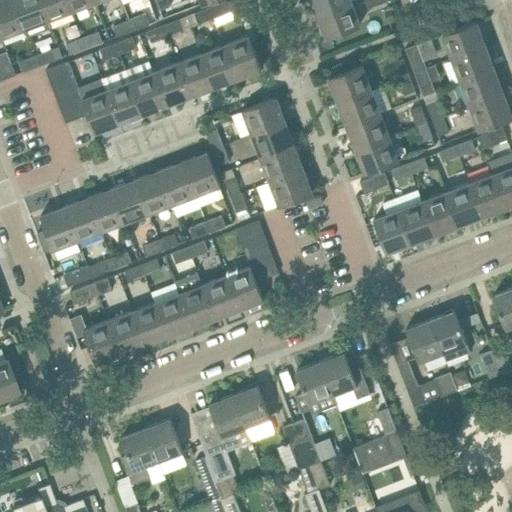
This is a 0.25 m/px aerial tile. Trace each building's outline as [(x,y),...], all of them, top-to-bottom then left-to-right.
[(25,27),(14,0),(0,0),(0,32),(1,36),(25,27)] [(48,18),(41,0),(14,0),(25,27),(48,18)] [(72,9),(68,0),(41,0),(48,18),(72,9)] [(95,0),(68,0),(72,9),(95,0)] [(166,0),(153,0),(157,10),(169,5),(166,0)] [(214,17),(230,11),(225,0),(210,6),(214,17)] [(349,0),(312,0),(317,12),(349,0)] [(349,0),(317,12),(326,36),(360,24),(350,0),(349,0)] [(214,17),(210,6),(194,12),(198,23),(214,17)] [(133,29),(149,23),(145,12),(129,18),(133,29)] [(133,29),(129,18),(114,24),(118,35),(133,29)] [(167,34),(183,28),(179,18),(163,24),(167,34)] [(485,44),(476,20),(443,33),(452,57),(485,44)] [(167,34),(163,24),(147,30),(151,41),(167,34)] [(86,47),(102,42),(98,31),(82,37),(86,47)] [(249,34),(230,41),(224,44),(237,77),(261,68),(249,34)] [(120,53),(135,47),(131,36),(116,42),(120,53)] [(86,47),(82,37),(66,42),(70,53),(86,47)] [(120,53),(116,42),(99,48),(104,59),(120,53)] [(426,67),(417,42),(406,47),(414,71),(426,67)] [(237,77),(224,44),(201,52),(213,86),(237,77)] [(494,68),(485,44),(452,57),(461,81),(494,68)] [(39,65),(62,56),(58,46),(35,54),(39,65)] [(213,86),(201,52),(177,61),(190,95),(213,86)] [(39,65),(35,54),(19,60),(22,71),(39,65)] [(396,78),(408,74),(402,58),(391,63),(396,78)] [(72,71),(68,60),(46,69),(50,79),(72,71)] [(190,95),(177,61),(154,70),(166,104),(190,95)] [(0,79),(16,74),(11,62),(0,65),(0,79)] [(338,100),(371,88),(362,64),(329,76),(338,100)] [(426,67),(414,71),(419,84),(431,80),(426,67)] [(503,92),(494,68),(461,81),(470,104),(498,94),(503,92)] [(166,104),(154,70),(130,79),(143,113),(166,104)] [(54,90),(76,81),(72,71),(50,79),(54,90)] [(408,74),(396,78),(403,94),(414,90),(408,74)] [(143,113),(130,79),(107,88),(119,122),(143,113)] [(58,100),(80,92),(76,81),(54,90),(58,100)] [(119,122),(107,88),(82,98),(84,102),(88,113),(95,131),(119,122)] [(380,111),(371,88),(338,100),(347,124),(380,111)] [(82,98),(80,92),(58,100),(62,111),(84,102),(82,98)] [(511,114),(503,92),(498,94),(470,104),(479,128),(511,116),(511,114)] [(276,96),(271,98),(243,109),(252,133),(285,120),(276,96)] [(431,119),(442,115),(436,99),(425,103),(431,119)] [(88,113),(84,102),(62,111),(66,121),(88,113)] [(414,125),(426,121),(420,105),(408,110),(414,125)] [(389,135),(380,111),(347,124),(356,148),(389,135)] [(442,115),(431,119),(437,135),(448,131),(442,115)] [(294,144),(285,120),(252,133),(261,157),(294,144)] [(426,121),(414,125),(420,141),(432,137),(426,121)] [(482,147),(507,138),(502,126),(478,135),(482,147)] [(216,129),(207,132),(205,133),(211,149),(222,144),(216,129)] [(356,148),(365,172),(399,159),(389,135),(356,148)] [(459,155),(474,149),(470,139),(455,145),(459,155)] [(222,144),(211,149),(217,165),(228,160),(222,144)] [(303,168),(294,144),(261,157),(270,180),(303,168)] [(459,155),(455,145),(438,152),(443,162),(459,155)] [(220,185),(207,151),(183,160),(196,194),(220,185)] [(412,173),(427,167),(422,157),(408,163),(412,173)] [(196,194),(183,160),(159,169),(172,203),(196,194)] [(412,173),(408,163),(391,170),(395,180),(412,173)] [(511,203),(511,165),(493,173),(505,206),(511,203)] [(303,168),(270,180),(279,205),(313,192),(303,168)] [(172,203),(159,169),(136,178),(149,212),(172,203)] [(363,192),(388,183),(383,171),(359,180),(363,192)] [(505,206),(493,173),(469,182),(482,215),(505,206)] [(228,196),(240,192),(234,176),(222,180),(228,196)] [(149,212),(136,178),(112,187),(125,221),(149,212)] [(482,215),(469,182),(445,191),(458,224),(482,215)] [(125,221),(112,187),(89,196),(101,229),(125,221)] [(458,224),(445,191),(422,199),(435,233),(458,224)] [(240,192),(228,196),(234,212),(246,207),(240,192)] [(101,229),(89,196),(65,205),(78,238),(101,229)] [(435,233),(422,199),(398,208),(411,242),(435,233)] [(65,205),(41,214),(53,247),(78,238),(65,205)] [(411,242),(398,208),(374,218),(387,251),(411,242)] [(210,231),(226,225),(221,214),(206,221),(210,231)] [(263,229),(259,219),(236,227),(240,238),(263,229)] [(210,231),(206,221),(190,227),(194,237),(210,231)] [(244,249),(267,240),(263,229),(240,238),(244,249)] [(163,249),(178,243),(174,232),(159,238),(163,249)] [(163,249),(159,238),(142,245),(147,256),(163,249)] [(192,256),(207,249),(203,239),(188,245),(192,256)] [(248,259),(271,250),(267,240),(244,249),(248,259)] [(192,256),(188,245),(172,252),(176,262),(192,256)] [(115,266),(131,260),(127,249),(111,256),(115,266)] [(252,269),(275,261),(271,250),(248,259),(250,266),(252,269)] [(115,266),(111,256),(95,262),(100,273),(115,266)] [(145,274),(160,268),(156,258),(141,264),(145,274)] [(256,280),(279,272),(275,261),(252,269),(256,280)] [(67,285),(91,275),(87,263),(62,273),(67,285)] [(145,274),(141,264),(124,271),(129,281),(145,274)] [(256,280),(252,269),(250,266),(226,275),(239,307),(263,298),(256,280)] [(239,307),(226,275),(203,284),(215,316),(239,307)] [(99,293),(111,289),(107,277),(94,281),(99,293)] [(99,293),(94,281),(69,291),(73,303),(99,293)] [(215,316),(203,284),(179,293),(192,325),(215,316)] [(511,324),(511,286),(493,294),(506,327),(511,324)] [(192,325),(179,293),(156,302),(166,328),(168,334),(192,325)] [(168,334),(166,328),(156,302),(132,311),(144,343),(168,334)] [(467,342),(454,309),(431,318),(443,351),(447,360),(470,351),(467,342)] [(121,352),(144,343),(132,311),(109,320),(121,352)] [(431,318),(406,327),(419,360),(443,351),(431,318)] [(109,320),(103,322),(84,329),(97,361),(121,352),(109,320)] [(501,372),(511,368),(502,344),(492,348),(501,372)] [(501,372),(492,348),(481,352),(490,376),(501,372)] [(345,351),(320,360),(333,393),(335,392),(354,385),(358,397),(370,393),(360,366),(352,369),(345,351)] [(0,397),(19,391),(6,357),(0,359),(0,397)] [(436,378),(418,384),(409,359),(397,363),(413,406),(442,395),(436,378)] [(311,410),(313,415),(340,405),(335,392),(333,393),(320,360),(296,369),(305,391),(295,395),(302,413),(311,410)] [(270,417),(257,384),(233,393),(246,426),(270,417)] [(233,393),(209,402),(218,426),(198,433),(206,455),(207,454),(222,497),(232,493),(226,476),(235,472),(227,450),(238,445),(233,431),(246,426),(233,393)] [(386,435),(397,430),(388,406),(377,410),(386,435)] [(177,436),(170,417),(146,426),(158,459),(182,450),(177,436)] [(309,464),(320,459),(304,418),(293,422),(309,464)] [(299,468),(309,464),(293,422),(283,426),(299,468)] [(122,435),(128,453),(121,455),(131,483),(150,476),(146,464),(158,459),(146,426),(122,435)] [(397,430),(386,435),(395,459),(406,455),(397,430)] [(207,454),(206,455),(196,459),(212,501),(222,497),(207,454)] [(318,487),(329,483),(320,459),(309,464),(318,487)] [(318,487),(309,464),(299,468),(308,491),(318,487)] [(33,472),(36,480),(44,477),(41,469),(33,472)] [(49,482),(37,487),(40,494),(46,511),(78,511),(79,511),(86,509),(82,497),(63,504),(56,501),(49,482)] [(389,499),(393,511),(389,511),(428,511),(419,488),(389,499)] [(228,511),(239,511),(232,493),(222,497),(228,511)] [(46,511),(40,494),(10,505),(13,511),(46,511)] [(228,511),(222,497),(212,501),(216,511),(228,511)] [(128,511),(141,511),(137,501),(126,505),(128,511)]
